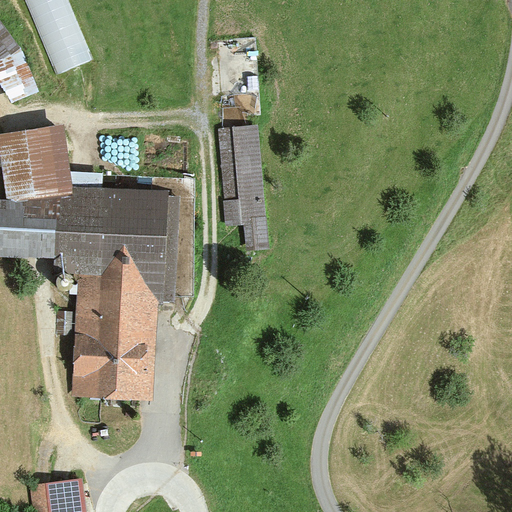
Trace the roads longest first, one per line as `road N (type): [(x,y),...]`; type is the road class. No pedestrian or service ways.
road 1 (track): [(204,0),(208,276),(166,398),(157,478)]
road 2 (track): [(333,511),(320,474),(328,420),(483,152),(511,77)]
road 3 (track): [(39,266),(60,414),(77,447),(122,491)]
road 4 (track): [(0,96),(17,111),(42,115),(205,116)]
